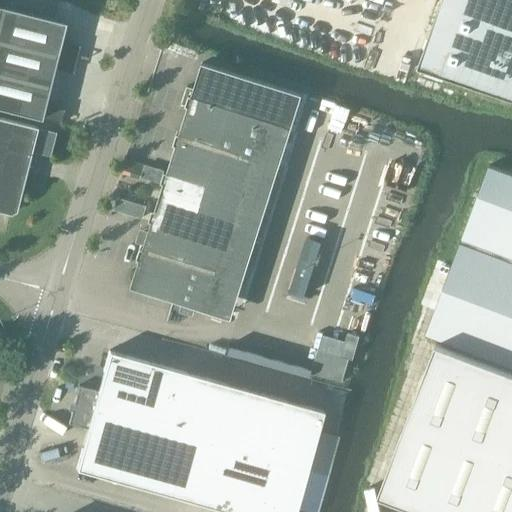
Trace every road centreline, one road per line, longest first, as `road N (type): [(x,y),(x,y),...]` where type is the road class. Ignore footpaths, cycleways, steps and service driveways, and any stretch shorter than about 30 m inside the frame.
road 1 (unclassified): [(153,0),(55,291)]
road 2 (unclassified): [(55,291),(0,492)]
